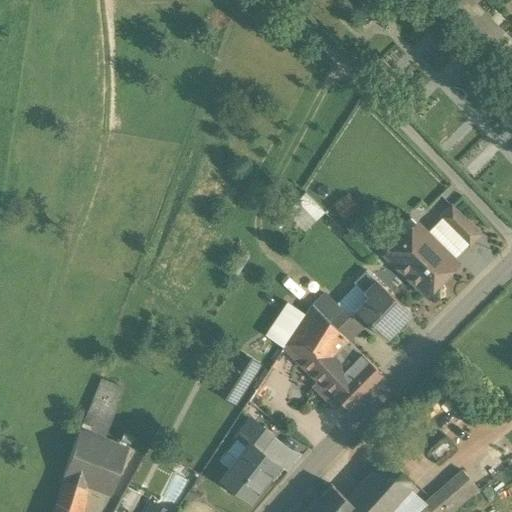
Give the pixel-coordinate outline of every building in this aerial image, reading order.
[(286,211),(303,229),(322,211),(304,193),(286,211)] [(478,234),(451,208),(440,218),(467,245),(478,234)] [(453,261),(420,229),(406,243),(401,239),(385,255),(425,294),(437,282),(434,279),(453,261)] [(370,299),(357,312),(382,338),(408,313),(366,271),(354,283),(370,299)] [(333,300),(320,314),(347,339),(359,325),(343,309),(333,300)] [(282,347),(303,317),(286,305),(265,335),(282,347)] [(320,314),(312,305),(303,317),(284,344),(313,373),(330,356),(347,339),(320,314)] [(313,373),(284,344),(282,347),(277,353),(292,367),(295,364),(315,384),(320,380),(313,373)] [(257,364),(240,353),(215,391),(233,402),(257,364)] [(330,356),(313,373),(320,380),(337,363),(330,356)] [(315,384),(313,387),(334,408),(341,402),(348,408),(381,374),(367,360),(349,377),(337,363),(320,380),(315,384)] [(112,390),(122,395),(124,389),(97,378),(79,429),(106,440),(116,411),(105,405),(106,403),(97,398),(101,389),(111,393),(112,390)] [(106,403),(111,393),(101,389),(97,398),(106,403)] [(122,395),(112,390),(111,393),(106,403),(105,405),(116,411),(118,412),(126,397),(122,395)] [(271,436),(250,420),(237,436),(248,445),(249,444),(258,451),(271,436)] [(106,440),(79,429),(62,476),(63,476),(85,485),(111,495),(128,449),(106,440)] [(258,451),(249,444),(248,445),(222,479),(223,480),(224,485),(230,490),(235,489),(250,501),(277,466),(258,451)] [(345,498),(354,507),(359,511),(387,511),(411,485),(382,458),(345,498)] [(426,507),(429,511),(451,511),(479,491),(462,469),(426,499),(426,507)] [(179,505),(189,482),(172,475),(162,498),(179,505)] [(85,485),(63,476),(56,502),(56,503),(75,510),(85,485)] [(331,486),(306,511),(349,511),(354,507),(345,498),(331,486)] [(75,510),(56,503),(52,511),(78,511),(79,511),(75,510)]
